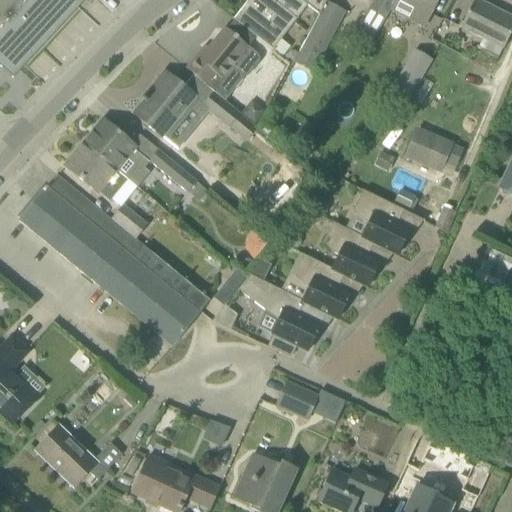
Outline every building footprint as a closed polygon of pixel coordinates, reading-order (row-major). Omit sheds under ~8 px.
[(18,0),(0,20),(0,67),(12,79),(86,0),(18,0)] [(273,52),(307,9),(295,0),(249,0),(233,20),(273,52)] [(295,0),(307,9),(307,8),(319,17),(327,3),(328,0),(295,0)] [(391,10),(395,0),(371,0),(375,2),(355,34),(371,44),(391,10)] [(437,0),(395,0),(391,10),(421,25),(428,12),(431,14),(437,0)] [(474,0),(460,29),(468,33),(482,40),(477,50),(497,60),(502,50),(503,50),(511,32),(511,18),(474,0)] [(346,13),(327,3),(319,17),(298,55),(293,65),(313,75),(346,13)] [(185,70),(225,102),(244,80),(230,69),(247,48),(224,29),(207,50),(204,47),(185,70)] [(404,107),(430,62),(414,53),(388,97),(404,107)] [(195,100),(163,73),(152,86),(155,88),(145,100),(143,98),(141,100),(143,102),(133,115),(162,140),(195,100)] [(228,129),(245,143),(255,131),(238,117),(239,117),(214,95),(203,108),(228,129)] [(102,121),(83,144),(117,172),(116,173),(126,181),(138,167),(136,165),(143,157),(135,150),(136,149),(102,121)] [(296,139),(307,146),(317,130),(305,123),(296,139)] [(451,146),(417,131),(405,158),(439,174),(444,163),(455,167),(461,152),(451,147),(451,146)] [(98,195),(99,194),(116,173),(117,172),(83,144),(64,168),(98,195)] [(158,151),(150,162),(149,163),(187,194),(199,203),(208,193),(158,151)] [(394,161),(380,154),(374,168),(387,174),(394,161)] [(511,195),(511,162),(499,189),(511,195)] [(209,303),(146,251),(57,177),(47,189),(45,188),(42,191),(36,198),(37,199),(27,211),(26,210),(18,219),(20,221),(19,222),(106,294),(172,347),(209,303)] [(361,239),(373,245),(396,257),(398,253),(399,253),(407,242),(404,240),(409,232),(396,226),(403,212),(362,192),(352,213),(368,225),(361,238),(361,239)] [(124,206),(120,210),(112,220),(136,239),(147,225),(124,206)] [(446,233),(456,211),(444,206),(435,228),(446,233)] [(331,271),(343,277),(366,289),(368,285),(369,285),(377,274),(375,273),(379,264),(367,258),(373,245),(361,239),(361,238),(332,224),(322,245),(338,257),(332,270),(331,271)] [(511,303),(511,261),(487,249),(470,284),(511,303)] [(301,303),(325,315),(337,321),(338,317),(339,318),(347,306),(345,304),(349,296),(337,290),(343,277),(331,271),(332,270),(302,256),(292,277),(308,289),(302,302),(301,303)] [(237,291),(256,305),(278,321),(271,336),(273,337),(268,349),(290,359),(295,347),(307,353),(309,349),(309,350),(317,339),(315,337),(325,315),(301,303),(302,302),(249,277),(237,291)] [(12,339),(0,351),(0,413),(12,425),(37,398),(9,371),(27,352),(12,339)] [(286,384),(275,408),(306,421),(313,406),(317,408),(312,419),(332,428),(341,409),(286,384)] [(201,440),(221,448),(229,428),(209,420),(201,440)] [(62,427),(36,456),(36,457),(38,455),(70,486),(69,488),(70,488),(86,471),(97,481),(90,487),(91,488),(122,456),(110,444),(94,461),(62,431),(63,429),(62,427)] [(258,511),(278,511),(296,472),(281,465),(280,468),(253,455),(233,498),(252,507),(252,505),(260,509),(258,511)] [(178,511),(185,499),(209,510),(218,489),(193,478),(191,482),(145,462),(132,493),(172,511),(178,511)] [(332,470),(317,503),(336,511),(351,511),(356,501),(376,510),(387,485),(354,470),(350,479),(332,470)] [(487,479),(474,473),(462,497),(476,503),(487,479)] [(450,511),(453,506),(435,498),(436,496),(416,487),(404,511),(450,511)]
